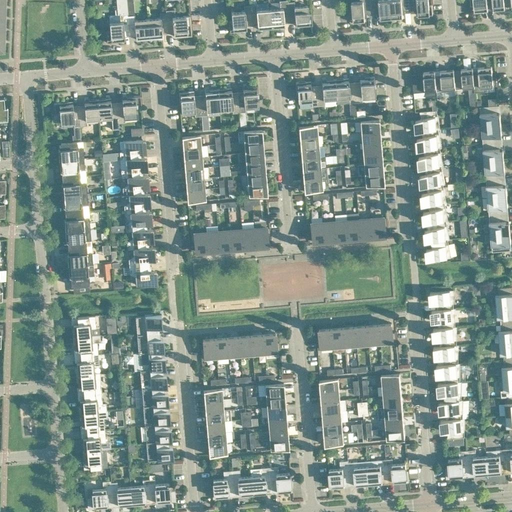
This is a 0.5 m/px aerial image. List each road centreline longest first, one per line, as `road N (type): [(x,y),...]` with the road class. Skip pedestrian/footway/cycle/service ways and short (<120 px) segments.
road 1 (residential): [(172,277),(157,65)]
road 2 (residential): [(408,251),(392,46)]
road 3 (residential): [(426,498),(411,298)]
road 4 (residential): [(291,251),(273,56)]
road 5 (residential): [(191,511),(176,326)]
road 6 (residential): [(312,508),(297,324)]
road 7 (residential): [(51,389),(36,230)]
